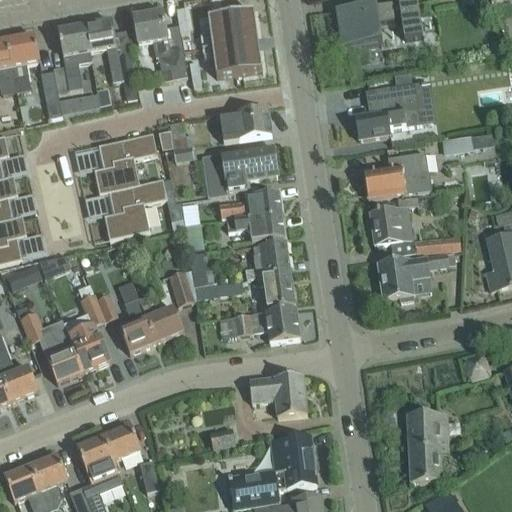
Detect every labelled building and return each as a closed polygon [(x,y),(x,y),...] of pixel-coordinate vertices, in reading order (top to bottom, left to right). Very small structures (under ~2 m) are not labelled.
[(423,41),(418,6),(417,6),(416,3),(413,4),(413,3),(335,15),(341,53),(382,47),(379,27),(401,24),(404,44),(423,41)] [(184,13),(176,14),(178,26),(186,25),(184,13)] [(254,15),(208,22),(212,52),(252,46),(258,45),(257,40),(254,15)] [(170,56),(163,17),(134,22),(139,50),(153,47),(156,63),(159,62),(161,75),(169,73),(171,84),(187,81),(182,54),(170,56)] [(188,37),(186,25),(178,26),(180,38),(188,37)] [(119,62),(113,26),(85,31),(91,58),(107,54),(113,86),(122,86),(128,86),(129,93),(125,100),(128,102),(129,107),(140,103),(132,60),(119,62)] [(92,67),(91,58),(85,31),(58,36),(65,71),(54,73),(55,77),(59,97),(70,95),(70,96),(83,94),(79,70),(92,67)] [(40,67),(35,40),(8,45),(18,95),(31,93),(27,69),(40,67)] [(18,95),(8,45),(0,46),(0,82),(3,98),(18,95)] [(252,46),(212,52),(216,81),(262,75),(259,50),(258,45),(252,46)] [(197,67),(189,68),(191,80),(200,79),(197,67)] [(59,97),(55,77),(42,80),(50,122),(63,120),(59,97)] [(202,91),(200,79),(191,80),(194,92),(202,91)] [(371,119),(355,121),(355,122),(356,126),(359,145),(391,140),(390,134),(421,129),(415,90),(367,97),(371,119)] [(99,97),(102,112),(113,109),(109,95),(99,97)] [(75,117),(73,104),(60,106),(63,120),(75,117)] [(268,113),(220,120),(224,147),(272,140),(268,113)] [(188,153),(184,126),(171,128),(175,154),(188,153)] [(171,135),(159,138),(162,155),(173,154),(171,135)] [(104,174),(94,176),(99,199),(163,185),(140,190),(134,164),(157,159),(153,139),(99,151),(104,174)] [(473,140),(442,145),(444,159),(476,154),(473,140)] [(0,185),(14,182),(4,184),(0,164),(0,163),(9,162),(5,142),(0,142),(0,185)] [(277,181),(273,151),(221,159),(222,160),(203,163),(209,203),(229,200),(229,197),(247,195),(246,186),(277,181)] [(195,163),(194,152),(174,155),(176,169),(194,166),(193,163),(195,163)] [(388,163),(389,174),(364,178),(367,195),(370,195),(372,202),(368,203),(368,204),(430,195),(425,158),(388,163)] [(14,182),(0,185),(0,227),(23,222),(22,222),(13,224),(9,203),(18,201),(14,182)] [(163,185),(99,199),(100,200),(109,198),(114,220),(104,222),(110,246),(150,237),(144,210),(166,205),(175,203),(170,184),(163,185)] [(283,219),(279,196),(246,200),(247,206),(220,210),(222,224),(227,224),(227,226),(283,219)] [(411,235),(407,213),(419,211),(418,209),(433,207),(431,199),(394,205),(395,214),(380,216),(380,214),(377,214),(378,217),(370,218),(374,250),(402,247),(401,237),(411,235)] [(475,223),(476,213),(469,212),(467,222),(475,223)] [(511,213),(511,215),(495,218),(498,231),(503,230),(505,239),(486,243),(493,275),(486,276),(491,295),(511,290),(511,213)] [(286,242),(283,219),(227,226),(229,237),(250,234),(252,246),(286,242)] [(23,222),(0,227),(0,269),(22,265),(17,243),(27,241),(23,222)] [(185,232),(183,224),(171,227),(173,235),(185,232)] [(189,256),(204,254),(201,229),(186,231),(189,256)] [(459,240),(415,244),(416,259),(460,255),(459,240)] [(291,277),(286,245),(258,249),(260,259),(254,260),(255,273),(246,274),(247,283),(262,281),(291,277)] [(209,289),(207,277),(204,257),(190,259),(193,279),(195,291),(209,289)] [(449,271),(448,259),(378,269),(383,305),(400,302),(401,307),(412,305),(411,301),(415,300),(413,285),(430,282),(429,274),(449,271)] [(20,275),(7,280),(13,295),(26,290),(20,275)] [(194,306),(186,276),(170,281),(179,311),(194,306)] [(295,309),(291,277),(262,281),(267,313),(295,309)] [(243,285),(209,289),(195,291),(197,304),(245,298),(243,285)] [(152,298),(138,303),(157,348),(184,337),(174,312),(154,320),(150,310),(156,308),(152,298)] [(96,300),(81,306),(88,323),(92,334),(97,332),(107,328),(96,300)] [(119,322),(109,300),(98,304),(107,327),(119,322)] [(157,348),(138,303),(126,308),(134,328),(120,334),(130,359),(157,348)] [(300,343),(296,313),(234,321),(237,341),(252,339),(252,338),(268,336),(270,347),(300,343)] [(43,333),(37,319),(22,325),(31,349),(39,345),(47,342),(43,333)] [(88,323),(67,332),(75,353),(84,377),(111,366),(101,342),(97,332),(92,334),(88,323)] [(47,342),(39,345),(57,388),(84,377),(75,353),(67,332),(65,333),(63,325),(43,333),(47,342)] [(0,379),(12,407),(39,396),(29,372),(15,377),(0,339),(0,379)] [(0,411),(12,407),(0,379),(0,411)] [(303,380),(249,386),(252,409),(276,407),(278,422),(307,419),(303,380)] [(448,456),(446,417),(407,419),(411,487),(442,486),(441,457),(448,456)] [(131,431),(105,442),(114,466),(141,455),(131,431)] [(216,437),(209,439),(213,456),(235,450),(231,434),(216,437)] [(310,441),(280,445),(285,478),(287,493),(287,494),(317,490),(310,441)] [(105,442),(77,453),(87,477),(92,489),(95,488),(99,497),(123,487),(114,466),(105,442)] [(68,485),(58,460),(32,471),(48,511),(57,511),(62,504),(56,490),(68,485)] [(152,467),(140,470),(147,498),(160,495),(152,467)] [(48,511),(32,471),(4,482),(14,507),(27,501),(31,511),(48,511)] [(273,476),(230,482),(234,511),(248,511),(278,508),(276,495),(287,493),(285,478),(274,480),(273,476)] [(92,489),(83,493),(90,511),(104,511),(99,497),(95,488),(92,489)] [(90,511),(83,493),(70,498),(75,511),(90,511)] [(321,511),(320,501),(292,506),(293,511),(284,511),(321,511)]
